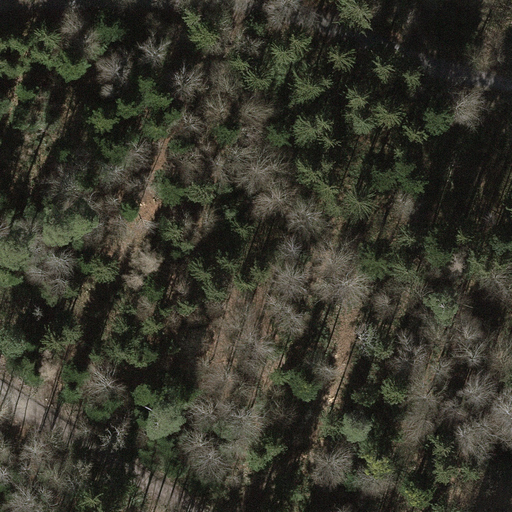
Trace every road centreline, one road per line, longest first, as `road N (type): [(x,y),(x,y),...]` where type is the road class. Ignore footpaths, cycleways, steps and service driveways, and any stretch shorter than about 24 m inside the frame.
road 1 (track): [(52,0),(191,5),(511,82)]
road 2 (track): [(0,391),(198,511)]
